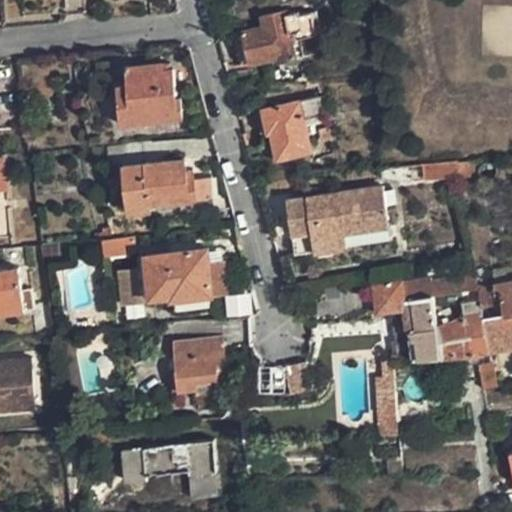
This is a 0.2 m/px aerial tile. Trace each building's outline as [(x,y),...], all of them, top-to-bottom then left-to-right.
[(301,9),(262,15),(263,25),(235,32),(241,63),(277,58),(278,61),(305,56),(302,39),(318,36),(313,13),(301,14),(301,9)] [(133,121),(183,116),(182,95),(178,95),(175,67),(166,67),(165,63),(127,66),(133,121)] [(280,159),(315,152),(308,118),(324,114),(320,96),(263,109),(268,133),(274,132),(280,159)] [(322,129),(324,143),(334,141),(332,128),(322,129)] [(184,158),(120,164),(125,210),(150,208),(149,201),(196,197),(195,174),(186,175),(184,158)] [(406,166),(407,183),(467,177),(466,164),(466,161),(420,165),(406,166)] [(468,180),(487,177),(484,174),(484,169),(486,165),(487,162),(466,164),(467,177),(468,180)] [(289,200),(295,256),(349,250),(347,234),(390,228),(386,188),(289,200)] [(140,235),(108,239),(110,255),(142,252),(140,235)] [(208,246),(147,253),(151,294),(171,292),(172,297),(213,293),(227,292),(224,260),(210,261),(208,246)] [(18,267),(0,269),(0,312),(23,310),(35,308),(32,287),(20,289),(18,267)] [(481,278),(435,285),(436,295),(462,292),(483,288),(481,278)] [(415,356),(446,355),(441,323),(438,306),(436,295),(435,285),(434,280),(403,285),(402,281),(376,285),(381,310),(407,307),(415,356)] [(511,283),(483,288),(486,308),(509,305),(510,314),(511,313),(511,283)] [(441,323),(446,355),(492,352),(487,316),(486,308),(483,288),(462,292),(436,295),(438,306),(463,302),(464,306),(466,319),(441,323)] [(228,312),(251,308),(248,294),(225,298),(228,312)] [(492,352),(511,348),(511,313),(510,314),(487,316),(492,352)] [(206,336),(176,339),(182,387),(198,386),(198,382),(221,380),(221,377),(229,376),(226,351),(208,352),(206,336)] [(0,398),(35,395),(31,357),(0,359),(0,398)] [(313,357),(290,361),(296,391),(319,387),(313,357)] [(399,410),(397,358),(386,358),(387,373),(381,374),(383,411),(399,410)] [(482,391),(499,389),(496,364),(493,365),(479,368),(482,391)] [(0,398),(0,411),(36,408),(35,395),(0,398)] [(399,410),(383,411),(384,432),(400,431),(399,410)] [(124,448),(127,480),(149,479),(149,474),(191,470),(192,475),(194,497),(221,495),(219,472),(216,439),(124,448)]
